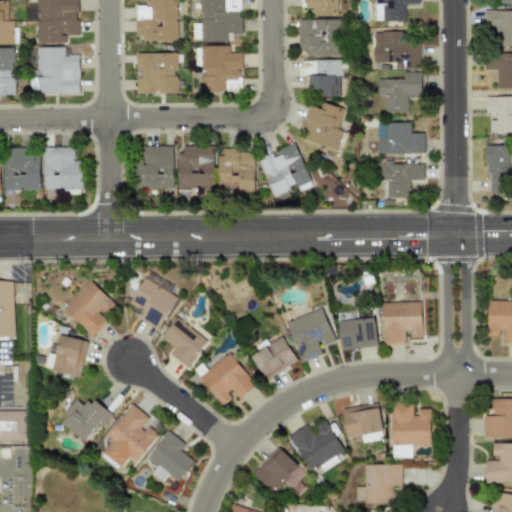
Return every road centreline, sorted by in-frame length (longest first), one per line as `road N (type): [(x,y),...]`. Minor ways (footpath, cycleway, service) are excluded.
road 1 (residential): [(200,511),(246,433),(307,390),(358,376),(454,374)]
road 2 (residential): [(271,0),(266,112),(250,120),(111,119)]
road 3 (residential): [(108,238),(109,0)]
road 4 (residential): [(452,0),(453,235)]
road 5 (secondary): [(108,238),(292,237)]
road 6 (secondary): [(292,237),(453,235)]
road 7 (residential): [(454,374),(463,346),(463,259),(453,235)]
road 8 (residential): [(453,235),(444,259),(445,347),(454,374)]
road 9 (residential): [(234,447),(126,359)]
road 10 (residential): [(454,374),(456,454),(441,511)]
